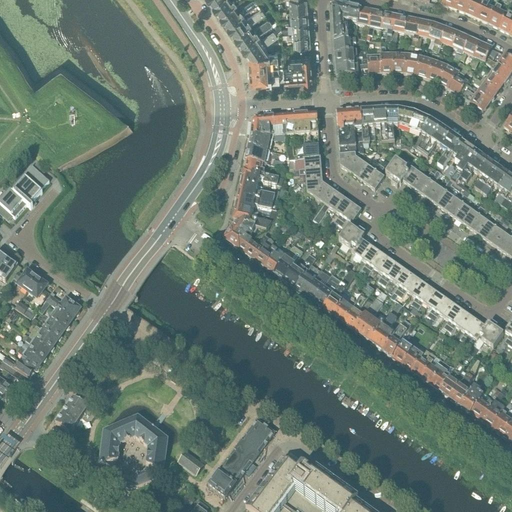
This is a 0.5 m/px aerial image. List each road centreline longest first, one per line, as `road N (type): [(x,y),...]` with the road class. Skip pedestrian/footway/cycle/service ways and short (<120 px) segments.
road 1 (residential): [(510,463),(171,220)]
road 2 (residential): [(511,288),(493,316),(381,238),(381,212)]
road 3 (residential): [(106,310),(13,243),(56,192)]
road 4 (residential): [(481,140),(414,100),(326,101)]
road 5 (residential): [(381,212),(402,200),(511,278)]
road 6 (residential): [(511,49),(444,19),(364,0)]
road 7 (residential): [(141,511),(23,427)]
road 8 (residential): [(23,427),(106,310)]
road 9 (residential): [(381,212),(331,177),(326,101)]
road 10 (residential): [(181,205),(198,204),(225,182),(241,107)]
road 11 (residential): [(391,511),(288,443)]
road 12 (residential): [(241,107),(223,42),(188,0)]
road 13 (residential): [(170,0),(213,66),(221,108)]
